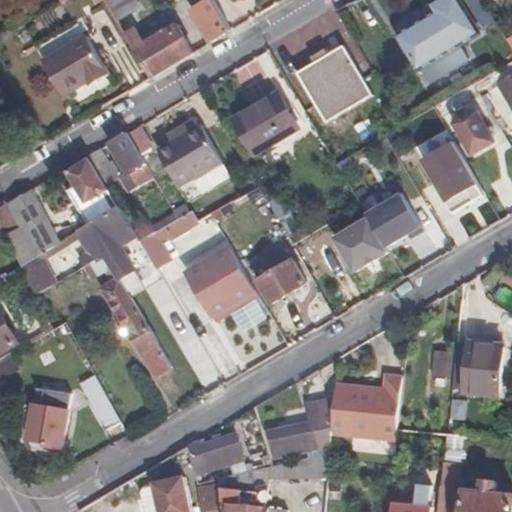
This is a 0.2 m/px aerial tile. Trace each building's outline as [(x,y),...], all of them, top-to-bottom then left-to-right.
[(104,0),(116,19),(138,6),(133,0),(104,0)] [(186,0),(210,44),(229,32),(220,16),(210,0),(186,0)] [(229,0),(210,0),(220,16),(233,7),(229,0)] [(478,30),(459,0),(436,0),(432,3),(437,10),(398,33),(417,65),(478,30)] [(125,34),(151,79),(192,55),(175,24),(141,45),(132,31),(125,34)] [(110,77),(86,35),(43,61),(64,97),(88,83),(91,87),(110,77)] [(346,47),(300,74),(329,123),(374,96),(346,47)] [(511,62),(490,75),(497,86),(511,77),(511,62)] [(511,77),(497,86),(511,108),(511,77)] [(276,94),(232,119),(253,155),(297,130),(276,94)] [(0,144),(6,141),(0,130),(0,129),(18,120),(8,102),(0,106),(0,144)] [(456,126),(472,154),(493,141),(476,111),(468,107),(457,114),(456,126)] [(202,126),(158,150),(180,188),(223,162),(202,126)] [(153,177),(128,133),(111,143),(136,186),(153,177)] [(102,148),(90,156),(107,185),(122,178),(113,161),(109,160),(102,148)] [(107,185),(90,156),(67,169),(86,200),(97,194),(108,187),(107,185)] [(108,187),(97,194),(102,204),(92,211),(98,221),(120,207),(108,187)] [(98,221),(92,211),(89,206),(55,226),(33,189),(0,208),(0,221),(8,238),(13,247),(22,265),(86,227),(98,221)] [(120,207),(98,221),(86,227),(100,251),(91,255),(97,262),(105,258),(112,268),(130,298),(142,290),(119,250),(117,245),(136,234),(134,230),(120,207)] [(181,231),(199,221),(193,212),(177,220),(175,222),(181,231)] [(148,221),(134,230),(136,234),(139,239),(140,241),(155,233),(148,221)] [(155,233),(140,241),(157,269),(172,260),(161,240),(170,234),(165,227),(155,233)] [(395,260),(375,228),(350,243),(369,276),(395,260)] [(8,238),(0,242),(0,253),(13,247),(8,238)] [(255,289),(231,248),(186,274),(211,315),(255,289)] [(271,303),(307,282),(293,259),(288,262),(283,252),(257,267),(259,272),(255,274),(271,303)] [(174,368),(130,298),(112,268),(105,272),(113,286),(102,293),(155,379),(174,368)] [(0,309),(0,352),(18,344),(0,309)] [(200,382),(215,374),(196,338),(181,346),(200,382)] [(453,386),(458,341),(433,339),(432,350),(439,351),(436,385),(453,386)] [(506,350),(471,346),(466,394),(501,398),(506,350)] [(0,378),(18,369),(10,356),(0,361),(0,378)] [(375,386),(338,383),(336,414),(334,433),(400,438),(405,376),(387,374),(386,391),(376,391),(375,386)] [(122,422),(96,378),(84,386),(110,429),(122,422)] [(48,446),(67,449),(74,412),(73,412),(75,397),(52,393),(50,408),(37,406),(30,440),(49,444),(48,446)] [(334,433),(336,414),(324,413),(322,437),(333,438),(334,433)] [(324,448),(322,437),(318,422),(275,432),(282,459),(324,448)] [(193,459),(196,471),(207,468),(209,470),(225,465),(223,454),(241,449),(237,433),(201,444),(200,440),(190,446),(193,459)] [(190,446),(172,456),(177,466),(193,459),(190,446)] [(460,511),(467,453),(446,449),(440,511),(460,511)] [(272,481),(329,478),(332,454),(274,466),(219,477),(221,483),(223,497),(226,511),(280,511),(269,511),(272,481)] [(195,511),(188,476),(157,483),(157,486),(146,488),(143,492),(147,511),(195,511)] [(487,480),(485,492),(469,490),(466,511),(511,511),(511,495),(498,493),(498,482),(487,480)] [(226,511),(223,497),(221,483),(199,487),(205,511),(226,511)] [(436,511),(438,493),(403,489),(394,488),(393,503),(398,503),(397,511),(436,511)]
